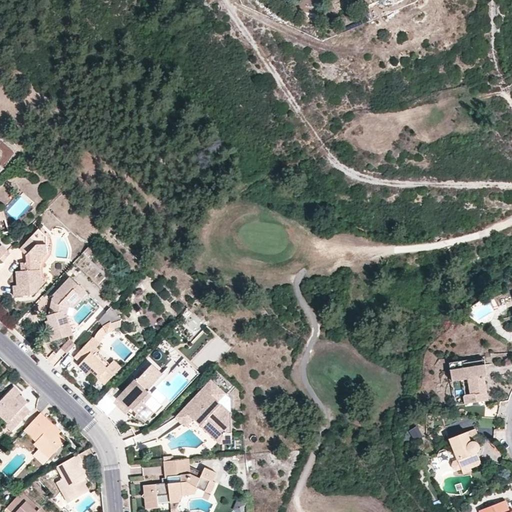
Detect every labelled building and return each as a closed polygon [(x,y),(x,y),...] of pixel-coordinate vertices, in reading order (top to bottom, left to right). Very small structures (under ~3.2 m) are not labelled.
[(41,277),(40,260),(48,252),(47,235),(39,228),(20,248),(27,254),(28,261),(21,262),(22,270),(17,270),(18,285),(14,285),(14,296),(33,294),(45,281),(41,277)] [(74,288),(78,285),(70,277),(53,294),(54,296),(52,298),(57,304),(61,305),(60,312),(54,313),(47,315),(48,321),(46,321),(52,341),(74,334),(68,313),(63,312),(65,306),(69,307),(75,308),(84,298),(74,288)] [(88,294),(78,285),(74,288),(84,298),(88,294)] [(113,330),(109,323),(102,327),(107,334),(113,330)] [(107,334),(102,327),(96,333),(93,340),(98,345),(102,338),(107,334)] [(62,347),(67,353),(76,343),(71,338),(62,347)] [(93,340),(91,339),(74,357),(81,363),(79,365),(77,367),(87,376),(90,372),(96,378),(96,379),(103,386),(120,368),(112,361),(106,368),(105,369),(98,362),(96,364),(90,359),(93,356),(98,351),(95,348),(98,345),(93,340)] [(98,359),(96,357),(95,357),(93,356),(90,359),(96,364),(98,362),(105,369),(106,368),(105,366),(104,365),(103,363),(102,362),(100,361),(99,359),(98,359)] [(450,369),(486,363),(485,358),(477,359),(476,357),(449,362),(450,369)] [(146,370),(156,380),(165,371),(155,361),(146,370)] [(487,391),(485,375),(488,375),(486,363),(450,369),(452,380),(467,378),(470,393),(465,394),(463,396),(464,403),(485,400),(483,392),(487,391)] [(146,370),(139,378),(149,387),(156,380),(146,370)] [(138,411),(135,415),(136,416),(137,416),(138,416),(140,417),(141,417),(142,417),(143,417),(145,418),(148,418),(163,401),(148,387),(139,378),(138,377),(116,401),(126,410),(129,410),(133,407),(135,404),(140,408),(138,411)] [(187,426),(194,419),(201,412),(225,435),(232,434),(231,410),(222,403),(221,403),(219,401),(226,393),(212,379),(177,416),(187,426)] [(33,412),(25,405),(17,397),(19,394),(21,392),(14,387),(0,401),(0,414),(8,422),(5,426),(13,434),(33,412)] [(220,401),(230,409),(237,401),(227,393),(220,401)] [(28,401),(19,394),(17,397),(25,405),(28,401)] [(52,426),(54,424),(41,412),(24,430),(37,441),(34,444),(39,448),(49,458),(66,440),(59,433),(52,426)] [(201,412),(194,419),(201,425),(201,426),(221,444),(232,443),(232,434),(225,435),(201,412)] [(52,426),(59,433),(61,430),(54,424),(52,426)] [(477,437),(474,428),(448,438),(453,450),(457,459),(452,461),(450,465),(451,469),(455,470),(460,468),(469,465),(470,467),(481,463),(476,452),(477,452),(477,451),(478,450),(478,449),(478,448),(479,448),(479,447),(479,446),(478,446),(478,445),(478,444),(477,444),(477,443),(476,442),(475,442),(475,441),(474,441),(470,442),(469,440),(477,437)] [(49,458),(39,448),(35,452),(45,462),(49,458)] [(79,453),(56,466),(63,478),(56,482),(61,491),(65,489),(72,500),(89,490),(85,483),(83,478),(85,477),(87,476),(79,462),(83,460),(79,453)] [(190,458),(174,460),(165,461),(166,476),(168,476),(169,482),(144,484),(145,492),(143,495),(145,497),(146,509),(159,508),(158,496),(169,495),(171,502),(180,502),(184,495),(196,494),(198,488),(211,493),(216,483),(214,481),(217,473),(205,467),(203,472),(191,466),(190,458)] [(162,465),(143,466),(143,475),(162,474),(162,465)] [(470,467),(469,465),(460,468),(462,473),(471,470),(470,467)] [(65,489),(61,491),(67,503),(72,500),(65,489)] [(43,511),(22,491),(7,507),(12,511),(43,511)] [(508,511),(505,502),(479,511),(478,511),(508,511)]
